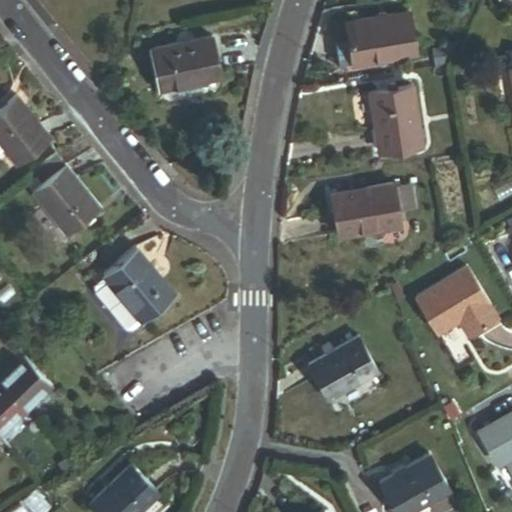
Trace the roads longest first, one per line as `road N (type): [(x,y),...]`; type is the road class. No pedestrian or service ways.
road 1 (residential): [(6,0),(178,211),(255,225)]
road 2 (residential): [(255,225),(249,441),(225,511)]
road 3 (residential): [(301,0),(255,225)]
